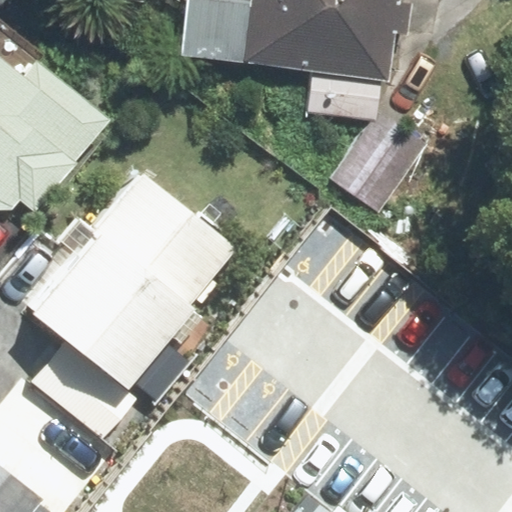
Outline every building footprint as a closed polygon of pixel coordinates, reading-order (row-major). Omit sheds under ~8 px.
[(173,3),(166,63),(377,86),(382,39),(399,41),(403,6),(388,4),(388,0),(202,0),(202,6),(173,3)] [(0,215),(1,215),(5,209),(22,222),(96,124),(23,69),(33,56),(0,31),(0,215)] [(381,124),(332,186),(373,219),(422,156),(381,124)] [(11,323),(50,354),(25,386),(98,443),(124,409),(104,393),(214,253),(123,181),(11,323)] [(19,511),(27,503),(0,482),(0,511),(19,511)] [(232,511),(255,511),(241,501),(232,511)]
